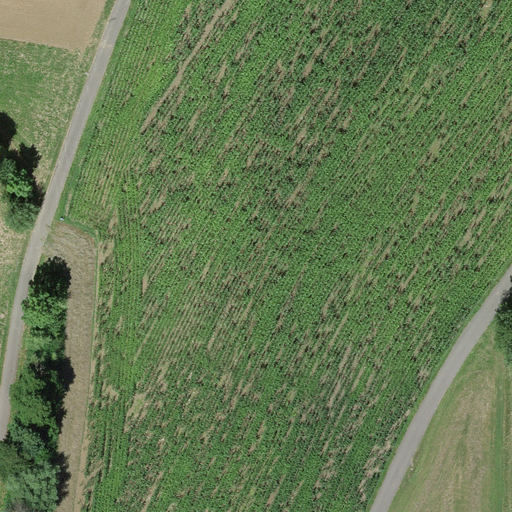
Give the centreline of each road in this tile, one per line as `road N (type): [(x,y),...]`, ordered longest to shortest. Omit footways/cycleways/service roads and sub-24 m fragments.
road 1 (track): [(0,428),(17,294),(121,0)]
road 2 (track): [(377,511),(433,394),(511,269)]
road 3 (track): [(497,287),(497,511)]
